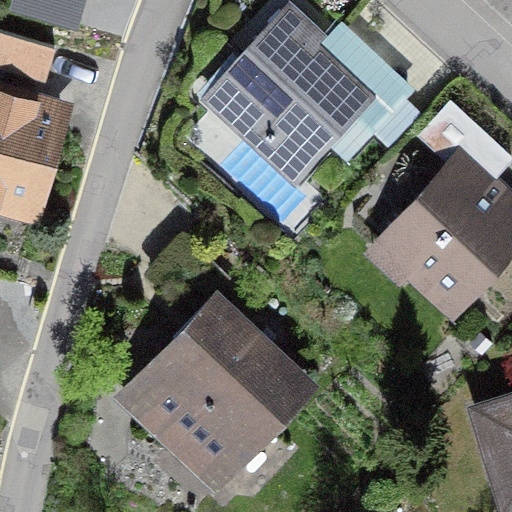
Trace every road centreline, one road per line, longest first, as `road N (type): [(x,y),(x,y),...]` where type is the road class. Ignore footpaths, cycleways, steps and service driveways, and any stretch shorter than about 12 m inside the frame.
road 1 (residential): [(165,0),(71,292),(18,511)]
road 2 (residential): [(511,86),(418,0)]
